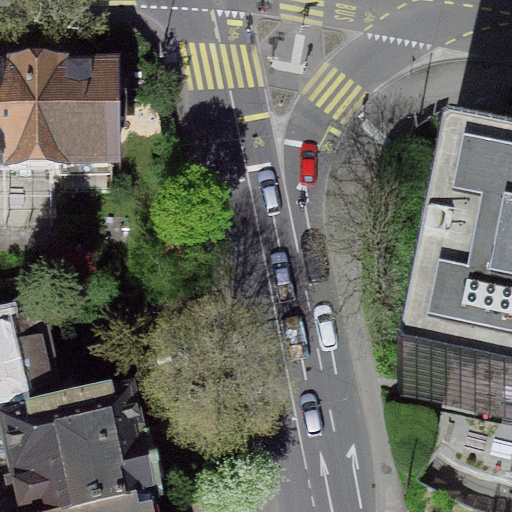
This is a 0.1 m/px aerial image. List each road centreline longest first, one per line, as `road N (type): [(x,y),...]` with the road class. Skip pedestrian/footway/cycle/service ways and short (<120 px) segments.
road 1 (primary): [(259,247),(332,92),(453,0)]
road 2 (primary): [(259,247),(315,511)]
road 3 (primary): [(206,0),(259,247)]
